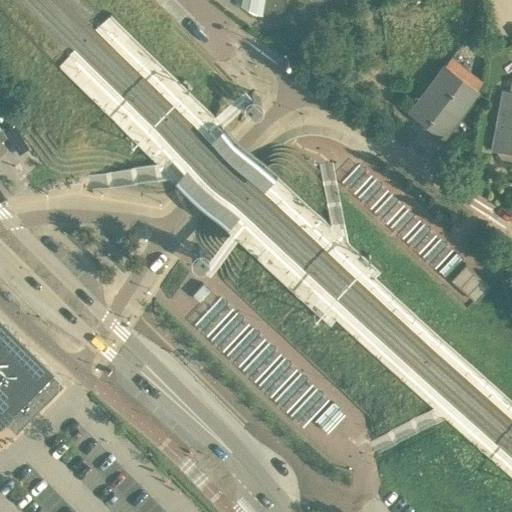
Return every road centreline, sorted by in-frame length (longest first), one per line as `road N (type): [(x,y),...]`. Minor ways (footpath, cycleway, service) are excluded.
road 1 (tertiary): [(226,446),(0,211)]
road 2 (tertiary): [(0,254),(226,446)]
